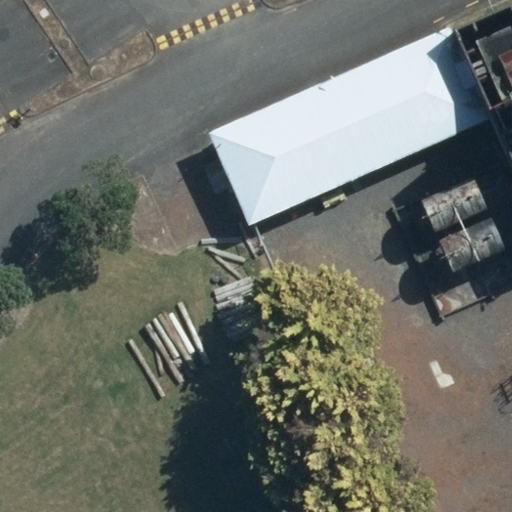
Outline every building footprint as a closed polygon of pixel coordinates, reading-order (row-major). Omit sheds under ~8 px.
[(455,36),(224,138),(262,222),(492,120),(455,36)] [(473,183),(422,204),(435,234),(485,214),(473,183)] [(492,221),(441,242),(454,273),(505,252),(492,221)] [(361,342),(341,350),(360,395),(380,387),(361,342)] [(391,415),(371,423),(390,468),(410,460),(391,415)]
